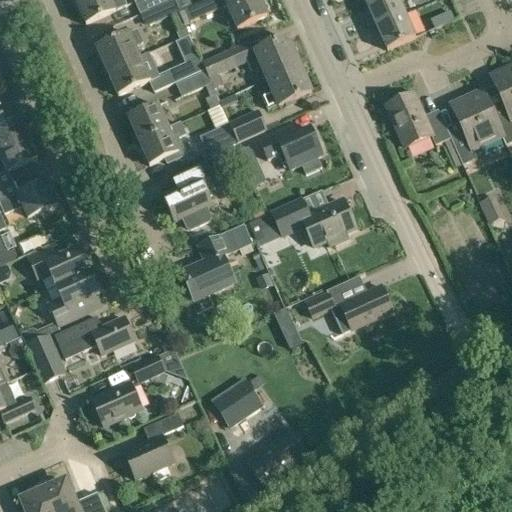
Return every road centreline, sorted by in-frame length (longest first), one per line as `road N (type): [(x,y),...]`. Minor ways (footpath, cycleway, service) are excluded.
road 1 (track): [(264,511),(464,368),(463,337)]
road 2 (residential): [(135,189),(84,208),(0,19)]
road 3 (residential): [(341,96),(503,36),(485,0)]
road 4 (residential): [(135,189),(54,0)]
road 5 (residential): [(0,469),(57,445),(78,451),(93,460),(118,511)]
road 6 (track): [(463,337),(396,211)]
road 7 (residential): [(396,211),(341,96)]
